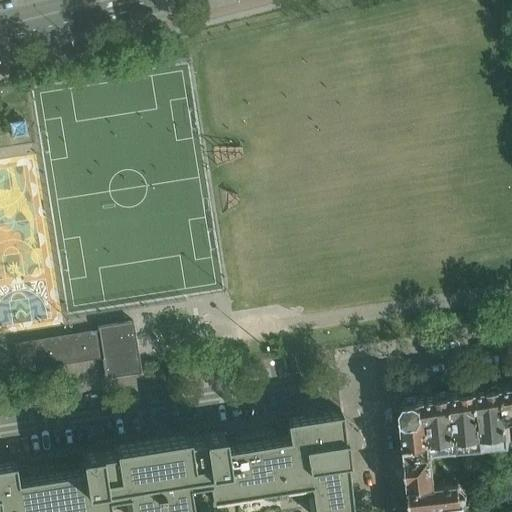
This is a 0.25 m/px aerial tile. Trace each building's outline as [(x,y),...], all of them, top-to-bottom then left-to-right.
[(141,372),(132,321),(98,326),(99,330),(15,343),(20,370),(103,357),(106,377),(141,372)] [(489,385),(479,386),(484,441),(511,438),(508,413),(505,382),(503,382),(499,380),(492,381),(489,385)] [(464,389),(453,390),(458,444),(484,441),(479,386),(477,387),(473,384),(466,385),(464,389)] [(441,389),(438,393),(427,395),(432,446),(458,444),(453,390),(451,391),(447,388),(441,389)] [(433,449),(432,446),(427,395),(418,396),(416,394),(415,393),(413,393),(409,394),(408,395),(407,396),(407,398),(405,398),(404,399),(403,400),(402,401),(402,403),(402,404),(407,452),(433,449)] [(182,511),(193,510),(189,483),(208,480),(210,492),(208,492),(209,496),(309,480),(313,511),(351,511),(346,460),(348,459),(345,436),(343,436),(340,409),(285,418),(288,435),(225,445),(222,429),(202,432),(202,435),(188,437),(187,433),(113,445),(114,449),(100,451),(99,449),(79,452),(82,468),(17,478),(14,461),(0,463),(0,511),(110,511),(112,511),(111,507),(110,508),(108,496),(127,493),(130,511),(182,511)] [(243,439),(277,436),(276,428),(242,431),(243,439)] [(435,469),(433,449),(407,452),(410,482),(440,479),(439,469),(435,469)] [(440,479),(410,482),(412,502),(466,496),(470,496),(468,486),(459,487),(459,477),(440,479)] [(466,511),(466,496),(412,502),(413,511),(466,511)]
